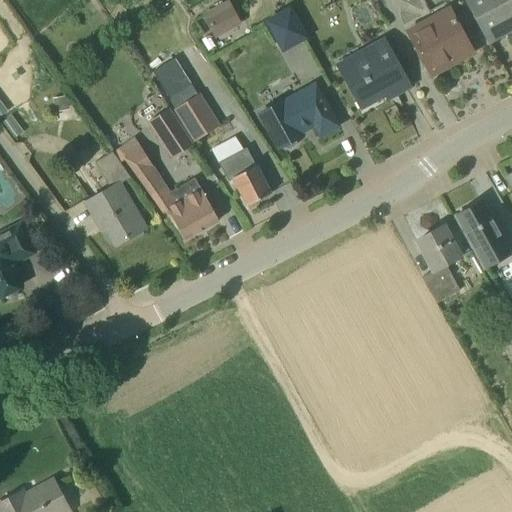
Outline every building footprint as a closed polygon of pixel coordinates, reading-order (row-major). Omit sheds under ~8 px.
[(216,37),(241,24),(229,0),(204,13),(216,37)] [(511,0),(465,0),(489,43),(490,43),(488,38),(511,27),(511,29),(511,0)] [(267,22),(282,50),(304,38),(289,10),(267,22)] [(472,52),(453,17),(432,29),(428,22),(408,33),(431,75),(472,52)] [(343,75),(360,107),(392,90),(395,94),(409,87),(384,40),(365,50),(370,60),(343,75)] [(176,109),(198,95),(191,85),(175,59),(166,64),(161,67),(153,72),(176,109)] [(282,102),(259,114),(278,149),(284,145),(286,148),(289,149),(295,146),(296,142),(295,139),(301,136),(299,132),(314,124),(320,135),(337,126),(315,86),(283,104),(282,102)] [(198,95),(176,109),(197,143),(220,128),(199,94),(198,95)] [(54,99),(55,110),(69,108),(67,97),(54,99)] [(167,110),(149,122),(173,158),(190,146),(167,110)] [(170,192),(152,166),(140,148),(125,158),(138,176),(164,212),(168,210),(184,240),(186,239),(216,222),(218,221),(194,178),(170,192)] [(227,181),(233,178),(247,206),(270,194),(247,149),(218,163),(227,181)] [(95,162),(110,189),(85,203),(95,221),(99,218),(115,246),(145,229),(119,184),(130,178),(112,153),(95,162)] [(510,255),(481,202),(456,216),(485,268),(510,255)] [(0,297),(3,296),(7,299),(11,300),(15,298),(17,294),(16,289),(18,289),(10,274),(17,271),(13,264),(33,253),(19,225),(0,234),(0,297)] [(436,303),(447,298),(460,291),(445,265),(460,257),(444,227),(417,241),(435,275),(423,281),(436,303)] [(69,511),(53,481),(25,496),(23,492),(0,504),(0,511),(69,511)]
